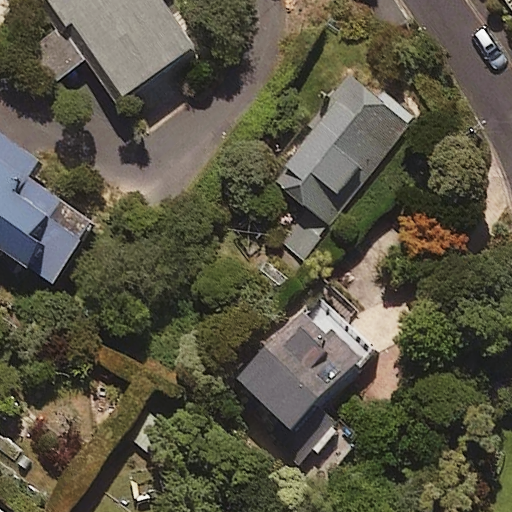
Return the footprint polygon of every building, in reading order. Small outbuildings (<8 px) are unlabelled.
[(32,49),(57,79),(88,55),(127,107),(207,47),(171,0),(37,0),(59,28),(32,49)] [(416,115),(355,69),(273,178),(335,224),(416,115)] [(42,153),(0,124),(0,239),(56,277),(98,214),(31,169),(42,153)] [(326,231),(304,215),(282,246),(304,262),(326,231)] [(129,298),(99,284),(84,315),(115,329),(129,298)] [(373,347),(320,292),(240,367),(258,386),(242,401),(300,462),(338,427),(332,421),(374,381),(357,363),(373,347)]
